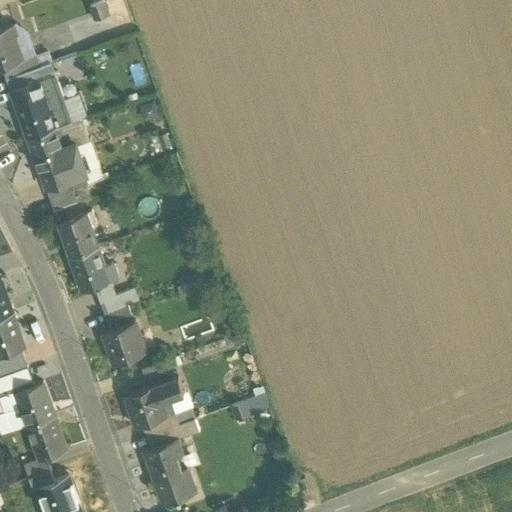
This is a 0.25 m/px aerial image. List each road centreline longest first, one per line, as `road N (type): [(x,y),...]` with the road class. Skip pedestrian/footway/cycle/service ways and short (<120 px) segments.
road 1 (residential): [(130,511),(41,270),(0,195)]
road 2 (tertiary): [(511,445),(336,511)]
